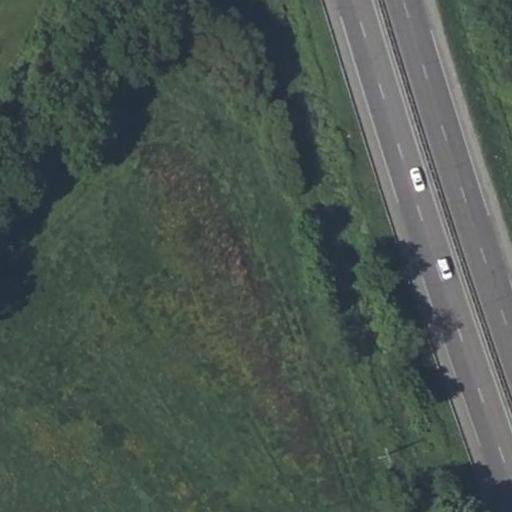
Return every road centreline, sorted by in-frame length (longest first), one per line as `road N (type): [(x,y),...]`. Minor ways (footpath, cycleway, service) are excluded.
road 1 (trunk): [(354,0),(511,483)]
road 2 (trunk): [(511,340),(403,0)]
